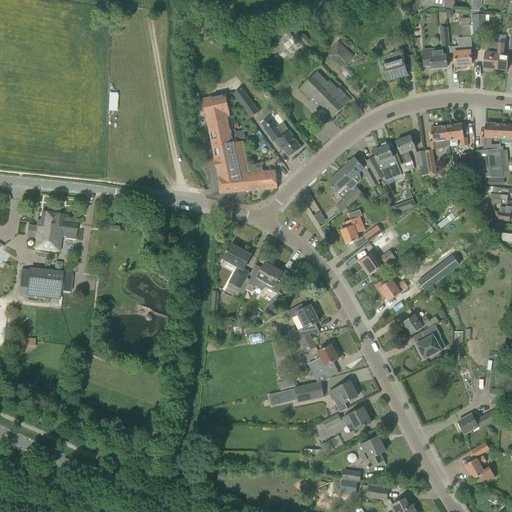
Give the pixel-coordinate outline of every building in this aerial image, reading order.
[(433,0),(432,7),(435,7),(445,8),(446,1),(444,1),(437,0),(433,0)] [(469,0),(470,10),(478,11),(479,9),(481,9),(482,0),(469,0)] [(486,34),(485,14),(471,15),(473,35),(486,34)] [(458,44),(453,44),(454,53),(454,57),(455,67),(471,66),(470,56),(469,44),(470,44),(469,26),(461,26),(461,35),(458,36),(458,44)] [(439,28),(441,47),(449,46),(448,27),(439,28)] [(338,42),(327,53),(341,67),(353,56),(338,42)] [(484,58),(483,68),(495,69),(497,43),(491,42),(490,53),(485,52),(484,58)] [(311,43),(307,48),(314,55),(319,51),(311,43)] [(497,43),(495,69),(507,71),(509,55),(508,55),(503,54),(504,44),(497,43)] [(422,50),(423,67),(431,67),(431,69),(447,68),(446,56),(444,56),(444,48),(422,50)] [(388,81),(408,75),(403,58),(396,60),(394,54),(390,55),(388,56),(386,57),(384,59),(383,61),(384,64),(382,64),(383,66),(382,67),(382,68),(383,70),(383,72),(384,74),(385,73),(388,81)] [(259,69),(255,72),(260,79),(264,76),(259,69)] [(314,96),(321,103),(319,104),(332,118),(350,101),(338,89),(331,95),(323,86),(327,83),(317,72),(299,89),(310,100),(314,96)] [(233,95),(251,118),(259,112),(242,88),(233,95)] [(227,119),(230,118),(225,94),(202,99),(207,123),(211,142),(219,177),(220,194),(277,189),(276,171),(262,172),(262,163),(247,165),(242,142),(233,144),(232,137),(231,138),(227,119)] [(272,122),(263,128),(273,142),(274,142),(276,144),(282,152),(284,151),(288,157),(301,148),(295,140),(289,131),(282,136),(276,129),(272,122)] [(462,124),(446,126),(448,140),(461,139),(461,146),(468,146),(467,138),(464,138),(462,124)] [(491,138),(500,139),(501,125),(485,124),(484,134),(484,137),(481,137),(480,145),(483,145),(491,145),(491,138)] [(511,125),(501,125),(500,139),(511,139),(511,147),(511,146),(511,125)] [(448,140),(446,126),(431,128),(432,142),(429,142),(430,150),(436,150),(436,149),(440,146),(449,145),(448,140)] [(243,130),(236,132),(237,140),(245,138),(243,130)] [(396,142),(404,164),(412,161),(408,152),(415,149),(414,146),(410,136),(396,142)] [(377,181),(382,178),(384,182),(393,178),(392,177),(400,174),(401,176),(402,176),(394,156),(393,157),(388,145),(373,151),(376,157),(373,159),(372,158),(366,162),(370,169),(377,181)] [(500,151),(501,151),(501,148),(483,150),(475,151),(477,178),(485,178),(503,178),(502,167),(500,151)] [(425,152),(429,175),(436,174),(432,150),(425,152)] [(507,150),(501,151),(500,151),(502,167),(509,166),(507,150)] [(416,153),(419,167),(427,165),(424,151),(416,153)] [(474,153),(462,154),(463,165),(475,164),(474,153)] [(364,168),(361,166),(355,158),(327,183),(337,193),(345,185),(350,190),(355,186),(357,184),(353,178),(364,168)] [(379,184),(377,181),(370,169),(364,172),(373,187),(379,184)] [(343,200),(348,206),(362,193),(357,188),(343,200)] [(392,207),(399,219),(407,213),(403,203),(392,207)] [(450,210),(455,217),(464,211),(459,204),(450,210)] [(469,210),(462,215),(468,223),(475,218),(469,210)] [(28,225),(26,236),(34,238),(33,248),(60,252),(61,236),(65,237),(65,239),(75,240),(76,233),(77,225),(62,223),(61,223),(62,214),(42,211),(40,227),(36,226),(28,225)] [(360,217),(362,216),(360,211),(348,215),(350,220),(345,222),(347,228),(341,230),(346,245),(359,240),(356,234),(365,231),(360,217)] [(321,224),(327,221),(321,212),(315,215),(321,224)] [(497,220),(509,222),(510,214),(495,212),(497,220)] [(364,236),(369,242),(382,233),(377,226),(364,236)] [(385,235),(371,245),(375,252),(390,242),(385,235)] [(224,259),(243,270),(251,255),(231,245),(224,259)] [(363,258),(358,262),(364,270),(366,269),(370,275),(378,269),(387,263),(382,256),(378,259),(374,253),(371,255),(367,257),(364,260),(363,258)] [(248,284),(254,287),(259,278),(273,286),(272,290),(278,293),(286,278),(281,275),(282,273),(265,264),(262,269),(255,265),(248,284)] [(424,281),(430,276),(421,264),(406,275),(417,289),(425,283),(424,281)] [(27,295),(59,299),(62,272),(30,269),(27,295)] [(229,283),(241,289),(246,278),(235,272),(229,283)] [(400,292),(407,287),(403,281),(396,286),(391,280),(389,282),(386,278),(374,286),(383,298),(385,297),(388,302),(397,296),(401,293),(400,292)] [(210,312),(217,312),(219,292),(212,291),(210,312)] [(270,309),(276,303),(272,299),(266,305),(270,309)] [(303,336),(309,334),(317,333),(318,333),(319,332),(319,331),(318,332),(314,324),(319,321),(311,305),(304,309),(302,304),(293,309),(286,312),(290,319),(298,315),(304,327),(296,332),(294,328),(283,333),(286,339),(303,336)] [(422,328),(430,322),(426,317),(418,322),(414,315),(403,323),(411,335),(422,328)] [(435,340),(441,336),(435,325),(421,333),(425,340),(416,344),(420,351),(419,352),(422,359),(423,358),(424,359),(441,350),(435,340)] [(454,352),(463,352),(463,332),(454,332),(454,352)] [(309,334),(303,336),(310,350),(316,348),(309,334)] [(308,365),(317,382),(323,381),(329,378),(332,377),(326,366),(338,359),(331,345),(318,352),(321,358),(308,365)] [(279,380),(281,390),(295,386),(293,376),(279,380)] [(329,392),(333,400),(340,413),(347,409),(344,403),(357,397),(357,396),(359,395),(355,388),(354,389),(350,382),(329,392)] [(323,398),(320,383),(295,390),(299,404),(323,398)] [(489,398),(502,399),(502,390),(490,389),(489,398)] [(458,422),(465,435),(478,427),(479,429),(489,424),(493,430),(500,427),(501,407),(475,421),(472,414),(458,422)] [(343,418),(347,425),(352,422),(356,430),(371,423),(363,408),(343,418)] [(322,422),(326,429),(341,422),(338,414),(322,422)] [(362,453),(360,454),(368,469),(383,461),(380,454),(385,451),(378,437),(359,447),(362,453)] [(199,440),(199,449),(214,449),(214,441),(199,440)] [(485,444),(471,451),(475,458),(489,451),(485,444)] [(480,466),(486,462),(483,456),(477,460),(476,459),(464,466),(472,480),(479,476),(483,484),(495,478),(490,470),(485,473),(480,466)] [(344,471),(343,479),(359,481),(361,473),(344,471)] [(359,481),(343,479),(341,493),(357,495),(359,481)] [(367,498),(386,500),(388,490),(368,487),(367,498)] [(393,511),(415,511),(412,505),(409,507),(405,499),(396,503),(391,506),(393,511)]
